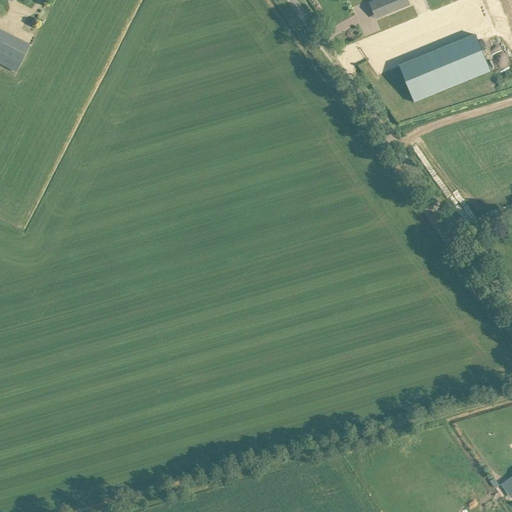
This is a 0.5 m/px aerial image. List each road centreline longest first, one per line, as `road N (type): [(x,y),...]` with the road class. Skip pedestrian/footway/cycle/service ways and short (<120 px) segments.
road 1 (track): [(103,511),(511,396)]
road 2 (unclassified): [(511,321),(289,0)]
